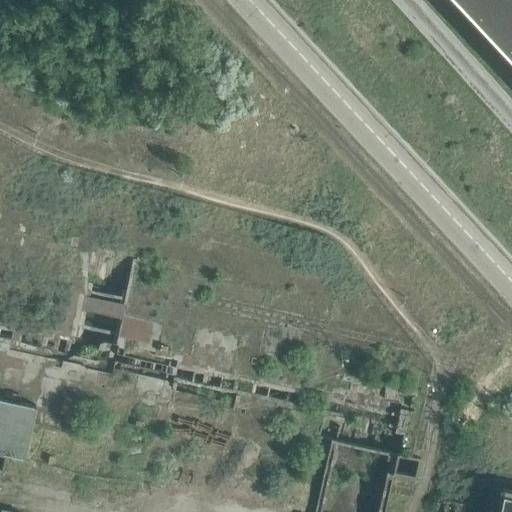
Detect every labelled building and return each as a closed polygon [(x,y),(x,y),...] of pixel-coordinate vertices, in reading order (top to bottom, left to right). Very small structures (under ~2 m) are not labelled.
[(511,0),(455,0),(511,60),(511,0)] [(96,313),(91,327),(115,335),(127,302),(90,289),(84,308),(96,313)] [(111,365),(64,353),(59,372),(106,385),(111,365)] [(0,452),(18,457),(24,458),(31,426),(35,407),(0,399),(0,452)] [(378,511),(383,491),(382,492),(377,489),(377,487),(385,474),(372,466),(386,469),(390,450),(332,438),(329,450),(345,453),(343,457),(349,462),(378,479),(356,475),(355,483),(368,492),(359,507),(334,501),(331,511),(378,511)]
